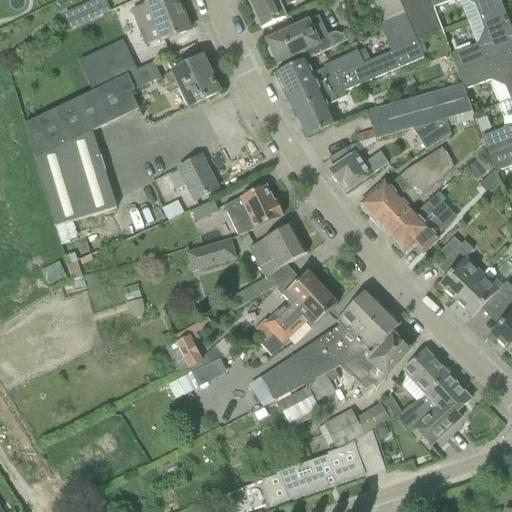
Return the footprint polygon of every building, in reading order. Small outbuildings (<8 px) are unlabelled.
[(70,30),(109,12),(104,0),(97,0),(63,15),(70,30)] [(176,0),(159,0),(147,5),(130,11),(144,47),(161,41),(161,43),(189,32),(176,0)] [(295,3),(293,0),(263,0),(250,6),(261,30),(285,19),(281,10),(295,3)] [(432,9),(428,0),(398,0),(405,15),(416,41),(441,31),(432,9)] [(428,0),(432,9),(456,0),(474,8),(478,18),(503,9),(499,0),(428,0)] [(511,33),(503,9),(478,18),(483,30),(476,46),(450,55),(456,73),(511,52),(511,33)] [(416,41),(405,15),(379,27),(390,53),(416,41)] [(294,27),(265,40),(268,47),(267,51),(270,59),(274,60),(276,64),(285,59),(290,68),(305,61),(306,62),(310,60),(333,49),(328,37),(327,36),(317,41),(308,23),(307,21),(294,27)] [(336,78),(286,101),(304,140),(336,125),(327,106),(345,98),(342,93),(423,58),(416,41),(390,53),(363,65),(335,77),(336,78)] [(122,42),(95,55),(109,85),(126,76),(137,71),(125,48),(122,42)] [(312,75),(306,62),(274,76),(286,101),(336,78),(335,77),(363,65),(357,52),(324,67),(325,69),(312,75)] [(511,52),(456,73),(461,86),(463,92),(488,82),(506,90),(510,100),(511,99),(511,52)] [(180,89),(189,108),(218,94),(215,87),(216,86),(214,81),(212,82),(201,59),(164,77),(172,94),(180,89)] [(153,64),(137,71),(126,76),(133,91),(160,79),(153,64)] [(109,85),(91,93),(23,125),(35,160),(55,228),(116,209),(92,133),(138,110),(130,93),(133,91),(126,76),(109,85)] [(471,113),(463,92),(461,86),(367,113),(375,140),(412,130),(445,120),(471,113)] [(511,99),(510,100),(511,106),(511,117),(508,128),(481,138),(488,156),(511,146),(511,99)] [(471,113),(445,120),(448,128),(474,120),(471,113)] [(448,128),(445,120),(412,130),(425,151),(450,135),(448,128)] [(0,133),(0,177),(9,170),(8,169),(13,165),(3,152),(10,146),(0,133)] [(340,153),(345,161),(329,172),(331,175),(331,178),(334,182),(336,183),(345,194),(387,165),(380,154),(361,166),(354,156),(362,150),(359,145),(350,147),(340,153)] [(511,146),(488,156),(494,172),(495,173),(511,166),(511,146)] [(360,207),(362,209),(361,213),(365,217),(369,217),(373,221),(425,174),(449,162),(442,150),(405,171),(392,183),(394,185),(389,189),(384,184),(360,207)] [(179,172),(168,178),(175,193),(187,186),(195,201),(217,190),(201,158),(178,170),(179,172)] [(425,174),(373,221),(378,226),(378,231),(381,235),(386,235),(387,236),(388,237),(412,215),(411,213),(406,208),(411,203),(413,205),(452,169),(449,162),(425,174)] [(475,163),(466,171),(473,180),(483,172),(475,163)] [(494,172),(478,187),(487,197),(488,197),(499,185),(495,173),(494,172)] [(239,238),(255,230),(282,218),(275,203),(273,204),(266,188),(224,207),(239,238)] [(412,215),(388,237),(389,239),(394,243),(394,245),(394,248),(397,252),(401,251),(403,254),(412,246),(422,257),(438,242),(428,231),(423,226),(428,221),(429,222),(442,210),(432,199),(413,216),(412,215)] [(183,214),(177,202),(162,210),(168,222),(183,214)] [(16,203),(0,208),(0,253),(54,237),(49,222),(24,230),(16,203)] [(213,203),(200,209),(192,213),(197,223),(218,213),(213,203)] [(259,270),(265,280),(233,298),(239,309),(274,289),(295,277),(286,266),(307,255),(291,226),(262,242),(248,250),(259,270)] [(54,237),(0,253),(0,262),(10,296),(41,287),(36,270),(61,262),(54,237)] [(455,269),(446,278),(438,286),(455,302),(481,275),(465,259),(473,251),(464,242),(460,246),(453,239),(439,253),(455,269)] [(192,273),(235,260),(230,241),(186,254),(192,273)] [(76,263),(67,266),(74,293),(85,290),(76,263)] [(289,305),(268,324),(276,333),(321,291),(306,275),(299,281),(295,277),(274,289),(289,305)] [(481,275),(455,302),(472,319),(489,301),(497,310),(511,294),(511,288),(506,283),(498,291),(481,275)] [(336,307),(321,291),(276,333),(283,342),(305,322),(312,330),(336,307)] [(260,380),(248,387),(262,408),(274,402),(305,385),(325,375),(332,371),(337,368),(340,367),(343,365),(349,363),(359,358),(368,355),(370,356),(391,335),(399,327),(400,326),(365,292),(335,322),(340,327),(334,331),(260,380)] [(489,335),(506,352),(511,345),(511,294),(497,310),(506,318),(489,335)] [(195,367),(202,363),(189,338),(211,325),(207,319),(167,341),(170,347),(165,350),(178,375),(186,371),(195,367)] [(343,365),(340,367),(360,384),(366,381),(375,389),(382,381),(409,351),(406,349),(407,347),(402,343),(400,343),(391,335),(370,356),(368,355),(359,358),(349,363),(343,365)] [(202,359),(205,362),(209,365),(225,359),(233,351),(222,341),(215,348),(214,348),(202,359)] [(403,372),(405,374),(396,382),(416,403),(425,396),(447,376),(425,352),(403,372)] [(219,361),(208,366),(214,377),(224,372),(219,361)] [(425,396),(416,403),(406,409),(419,424),(414,429),(431,447),(454,426),(449,420),(470,401),(447,376),(425,396)] [(307,390),(278,405),(291,429),(320,414),(315,404),(307,390)] [(390,397),(379,404),(380,405),(389,421),(400,414),(399,414),(396,408),(390,397)] [(351,411),(324,425),(325,427),(333,445),(336,450),(364,435),(355,420),(351,411)] [(93,427),(61,444),(74,469),(133,437),(124,424),(99,438),(93,427)] [(393,456),(389,430),(379,431),(383,458),(393,456)] [(327,457),(275,475),(276,476),(280,488),(283,487),(287,500),(288,502),(290,501),(328,488),(329,488),(329,487),(328,487),(325,480),(332,477),(334,485),(333,485),(333,486),(335,486),(363,476),(363,477),(365,476),(364,474),(359,461),(379,454),(371,432),(343,449),(327,455),(327,457)] [(133,437),(74,469),(88,494),(120,476),(113,463),(140,449),(133,437)]
